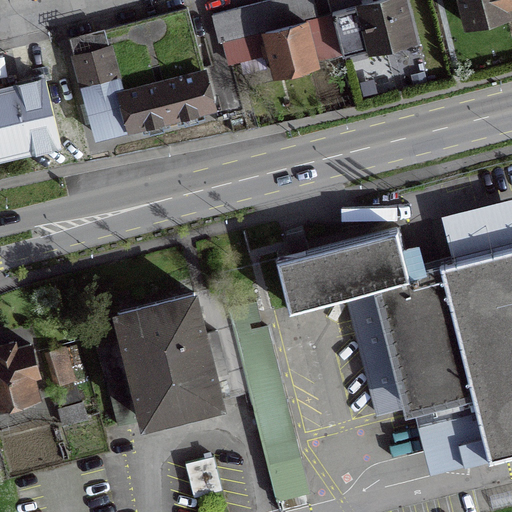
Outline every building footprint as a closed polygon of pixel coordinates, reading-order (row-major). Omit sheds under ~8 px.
[(271,0),(211,15),(218,43),(223,42),(264,32),(316,19),(311,0),(271,0)] [(370,49),(410,39),(400,0),(384,0),(359,6),(331,14),(342,56),(370,49)] [(511,0),(459,0),(466,25),(507,15),(506,14),(511,12),(511,0)] [(186,10),(69,40),(96,137),(129,128),(129,130),(213,108),(186,10)] [(274,74),(314,63),(304,24),(264,34),(264,32),(223,42),(228,64),(262,55),(262,57),(270,55),(274,74)] [(43,82),(0,91),(0,156),(57,143),(43,82)] [(408,277),(395,229),(276,259),(288,308),(318,300),(322,316),(337,313),(333,296),(345,293),(376,415),(470,390),(487,458),(511,451),(511,245),(440,264),(441,269),(408,277)] [(206,347),(192,294),(89,320),(116,426),(219,401),(213,377),(226,374),(215,331),(214,332),(217,345),(206,347)] [(259,320),(257,316),(254,303),(228,309),(263,446),(295,438),(266,327),(250,331),(248,323),(259,320)] [(30,373),(36,372),(29,346),(13,350),(12,343),(0,345),(0,411),(33,402),(31,395),(35,394),(30,373)] [(63,348),(47,353),(63,407),(58,409),(62,425),(86,418),(81,402),(79,403),(63,348)] [(212,456),(211,457),(184,464),(192,498),(221,490),(212,456)]
